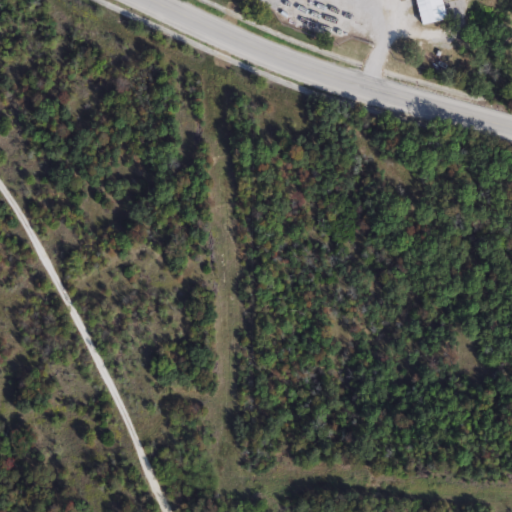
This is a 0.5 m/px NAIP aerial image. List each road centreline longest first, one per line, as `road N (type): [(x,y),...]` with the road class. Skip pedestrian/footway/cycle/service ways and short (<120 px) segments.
road 1 (secondary): [(511,128),(299,67),(148,0)]
road 2 (residential): [(168,511),(77,323),(0,192)]
